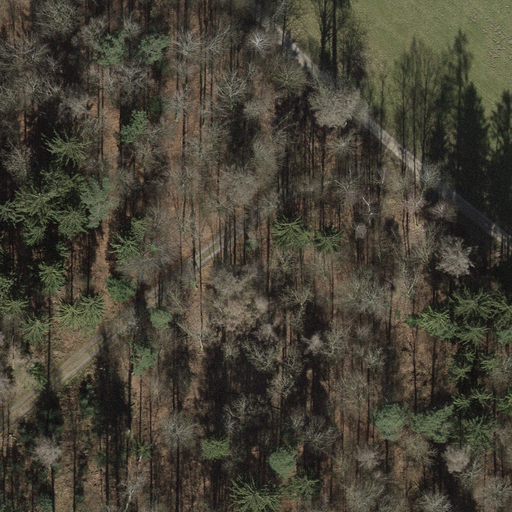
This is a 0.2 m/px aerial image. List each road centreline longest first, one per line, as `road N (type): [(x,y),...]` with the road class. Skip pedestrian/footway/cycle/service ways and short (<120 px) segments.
road 1 (track): [(0,427),(301,188),(314,114),(297,20)]
road 2 (track): [(276,0),(511,213)]
road 3 (track): [(301,188),(377,171),(470,178)]
